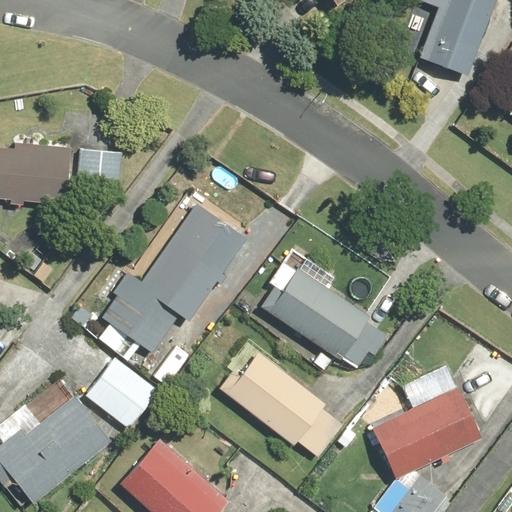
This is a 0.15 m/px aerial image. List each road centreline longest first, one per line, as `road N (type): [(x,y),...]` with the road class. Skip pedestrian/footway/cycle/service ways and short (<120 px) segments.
road 1 (residential): [(34,0),(138,29),(305,115),(511,282)]
road 2 (unknown): [(1,383),(217,70)]
